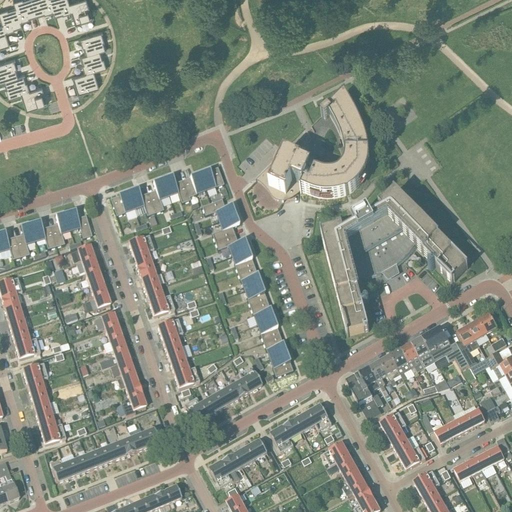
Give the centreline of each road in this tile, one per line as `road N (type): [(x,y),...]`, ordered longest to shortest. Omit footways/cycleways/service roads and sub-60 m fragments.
road 1 (residential): [(186,462),(90,186)]
road 2 (residential): [(324,377),(282,255),(251,228),(220,145),(210,138)]
road 3 (residential): [(324,377),(490,287)]
road 4 (residential): [(186,462),(324,377)]
road 5 (residential): [(511,424),(386,490)]
road 6 (residential): [(41,511),(0,377)]
road 7 (residential): [(56,81),(35,68),(31,36),(45,29),(61,38),(61,77)]
road 8 (residential): [(90,186),(210,138)]
road 9 (residential): [(386,490),(324,377)]
road 10 (residential): [(72,511),(186,462)]
